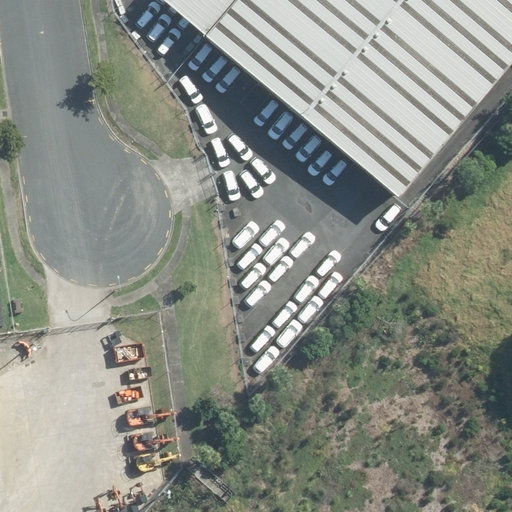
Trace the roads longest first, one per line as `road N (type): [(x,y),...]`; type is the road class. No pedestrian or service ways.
road 1 (unknown): [(122,245),(0,452)]
road 2 (unclassified): [(101,227),(58,138),(38,0)]
